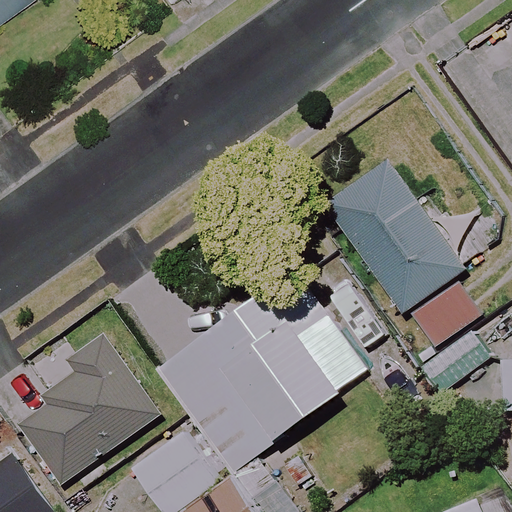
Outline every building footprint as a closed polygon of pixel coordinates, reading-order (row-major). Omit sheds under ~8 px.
[(0,0),(0,21),(30,0),(0,0)] [(469,270),(396,162),(336,204),(409,311),(469,270)] [(375,377),(300,272),(161,370),(236,476),(375,377)] [(489,315),(470,285),(420,317),(438,346),(489,315)] [(492,362),(475,337),(430,367),(447,392),(492,362)] [(59,406),(27,430),(68,486),(164,416),(116,350),(53,397),(59,406)] [(134,466),(168,511),(177,511),(224,477),(186,427),(134,466)] [(0,511),(56,511),(15,454),(0,465),(0,511)] [(253,511),(229,481),(191,511),(253,511)] [(485,511),(481,501),(454,511),(485,511)]
